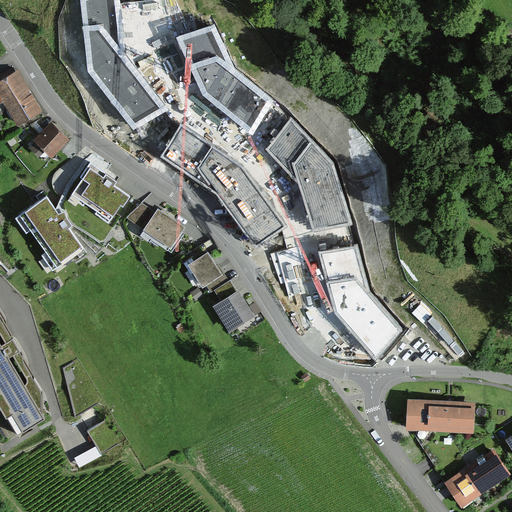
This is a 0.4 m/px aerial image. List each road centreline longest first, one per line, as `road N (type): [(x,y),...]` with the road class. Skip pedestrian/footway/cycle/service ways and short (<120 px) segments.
road 1 (unclassified): [(0,24),(73,129),(199,216),(232,250),(295,350),(358,377)]
road 2 (residential): [(441,511),(382,432),(358,377)]
road 3 (unclassified): [(358,377),(511,381)]
